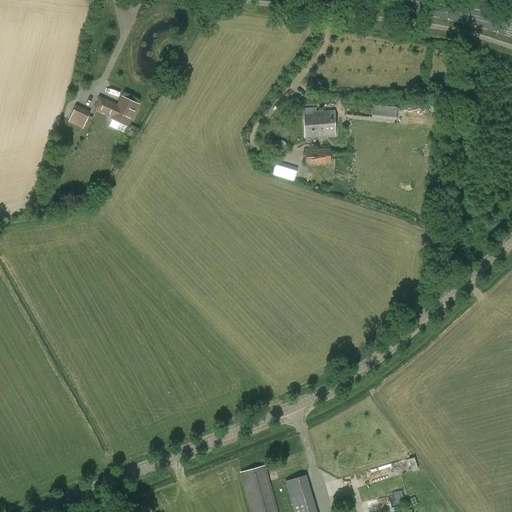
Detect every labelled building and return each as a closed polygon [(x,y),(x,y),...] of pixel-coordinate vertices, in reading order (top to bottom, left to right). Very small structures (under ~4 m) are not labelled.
[(122,97),(118,106),(100,97),(95,108),(113,117),(111,119),(128,127),(138,105),(122,97)] [(396,108),(372,105),(371,118),(395,120),(396,108)] [(90,112),(77,106),(69,123),(83,129),(90,112)] [(304,138),(335,136),(334,112),(304,114),(304,138)] [(305,165),(331,164),(330,149),(305,151),(305,165)] [(293,181),(297,169),(276,163),(272,175),(293,181)] [(250,511),(278,511),(265,466),(240,473),(250,511)] [(293,511),(316,511),(305,475),(285,482),(293,511)]
